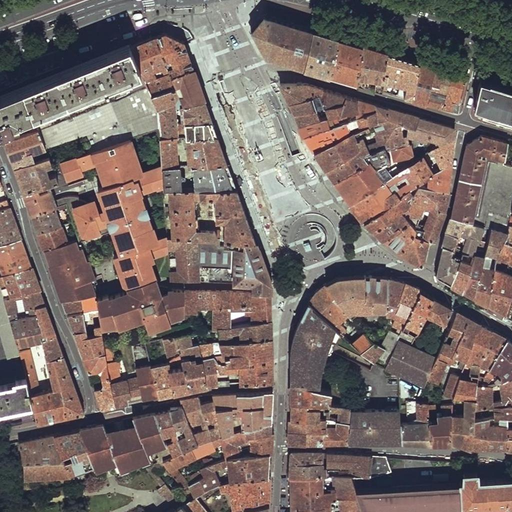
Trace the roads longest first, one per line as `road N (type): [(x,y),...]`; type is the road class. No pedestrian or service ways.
road 1 (residential): [(0,148),(89,398),(88,417),(0,435)]
road 2 (residential): [(335,264),(293,297),(283,329),(276,511)]
road 3 (residential): [(243,58),(304,188),(337,221),(335,264)]
road 4 (residential): [(464,121),(252,59)]
road 5 (residential): [(511,331),(394,265),(335,264)]
road 6 (primary): [(0,44),(126,0)]
road 7 (primary): [(360,0),(480,34)]
